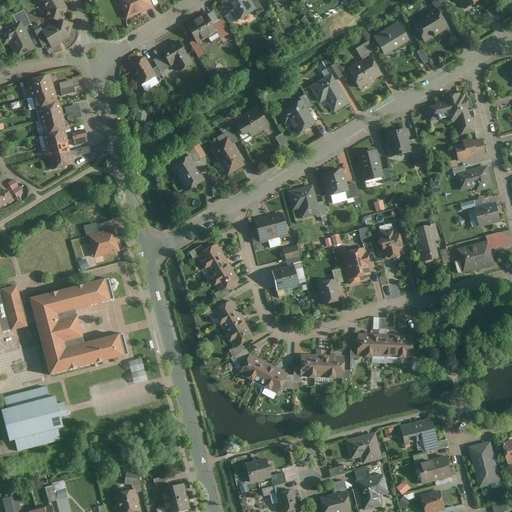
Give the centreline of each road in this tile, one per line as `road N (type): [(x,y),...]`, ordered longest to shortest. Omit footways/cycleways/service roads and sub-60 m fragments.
road 1 (residential): [(234,206),(266,314),(288,332),(310,333),(511,273)]
road 2 (residential): [(472,58),(234,206)]
road 3 (residential): [(147,255),(213,511)]
road 4 (residential): [(511,213),(472,58)]
road 5 (residential): [(472,511),(455,442),(511,426)]
road 6 (residential): [(197,0),(129,45),(91,55)]
